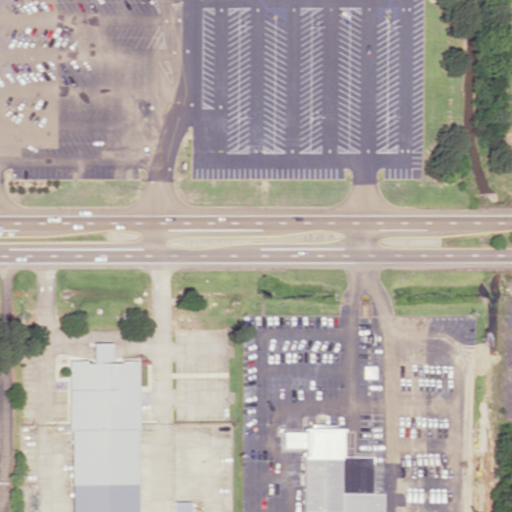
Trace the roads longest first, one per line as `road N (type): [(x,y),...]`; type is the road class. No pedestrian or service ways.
road 1 (primary): [(0,254),(511,253)]
road 2 (primary): [(459,223),(0,221)]
